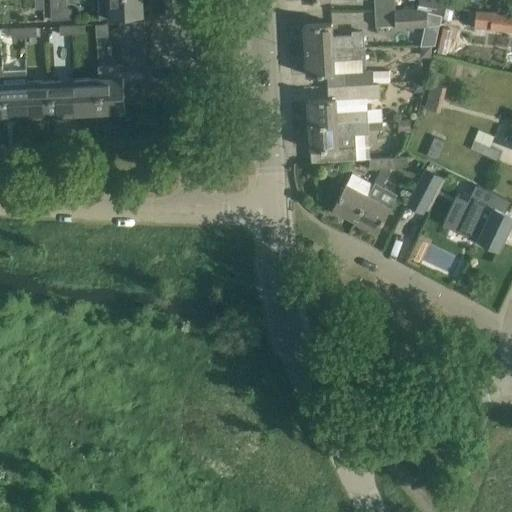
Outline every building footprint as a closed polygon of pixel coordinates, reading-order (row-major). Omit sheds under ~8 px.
[(44,9),(43,0),(34,0),(35,10),(44,9)] [(59,0),(50,0),(51,9),(60,8),(59,0)] [(143,15),(142,0),(98,0),(99,17),(143,15)] [(374,0),(375,11),(395,9),(394,0),(374,0)] [(419,0),(418,7),(428,10),(440,14),(443,2),(430,0),(419,0)] [(418,7),(395,9),(396,24),(396,28),(428,25),(428,10),(418,7)] [(396,24),(395,9),(375,11),(376,26),(396,24)] [(511,29),(511,12),(476,10),(475,26),(511,29)] [(120,23),(121,34),(145,33),(144,21),(120,23)] [(305,50),(365,47),(364,30),(351,30),(352,34),(331,35),(331,23),(304,24),(305,50)] [(85,24),(72,25),(72,34),(85,33),(85,24)] [(72,34),(72,25),(59,25),(60,35),(72,34)] [(24,37),(24,27),(11,28),(12,37),(24,37)] [(37,27),(24,27),(24,37),(37,36),(37,27)] [(146,45),(145,33),(121,34),(121,46),(146,45)] [(121,46),(122,58),(146,56),(146,45),(121,46)] [(366,63),(365,47),(305,50),(306,75),(333,74),(351,73),(351,71),(364,70),(363,63),(366,63)] [(122,58),(122,69),(147,68),(146,56),(122,58)] [(122,69),(123,76),(123,81),(147,80),(147,68),(122,69)] [(5,117),(29,116),(27,81),(26,81),(25,70),(2,71),(5,117)] [(351,71),(351,73),(352,84),(373,83),(372,70),(364,70),(351,71)] [(123,76),(99,78),(101,112),(125,111),(125,104),(124,93),(123,81),(123,76)] [(101,112),(99,78),(75,79),(77,113),(101,112)] [(77,113),(75,79),(51,80),(53,114),(77,113)] [(53,114),(51,80),(27,81),(29,116),(53,114)] [(147,80),(123,81),(124,93),(148,91),(147,80)] [(373,83),(352,84),(353,98),(367,97),(381,96),(380,82),(373,83)] [(428,96),(443,100),(447,88),(431,83),(428,96)] [(148,91),(124,93),(125,104),(149,103),(148,91)] [(440,112),(443,100),(428,96),(424,108),(440,112)] [(368,122),(378,121),(383,121),(382,108),(368,109),(367,97),(353,98),(337,99),(337,98),(308,99),(309,124),(368,122)] [(329,161),(351,160),(355,159),(353,134),(369,133),(368,122),(309,124),(310,150),(328,149),(329,161)] [(472,147),(486,152),(492,137),(478,132),(472,147)] [(438,160),(446,141),(434,136),(426,155),(438,160)] [(395,157),(381,158),(382,168),(383,168),(390,168),(395,167),(395,166),(395,157)] [(408,157),(395,157),(395,166),(408,166),(408,157)] [(382,168),(381,158),(369,158),(369,169),(382,168)] [(383,168),(374,182),(382,186),(390,171),(390,168),(383,168)] [(332,208),(354,219),(368,195),(367,194),(373,184),(352,173),(347,184),(346,183),(332,208)] [(421,176),(407,205),(422,212),(437,183),(421,176)] [(368,195),(354,219),(377,231),(390,206),(368,195)] [(430,200),(427,207),(418,224),(453,243),(462,226),(471,230),(470,234),(479,239),(498,249),(511,220),(511,215),(496,208),(494,206),(486,221),(477,217),(473,226),(464,222),(466,218),(430,200)]
